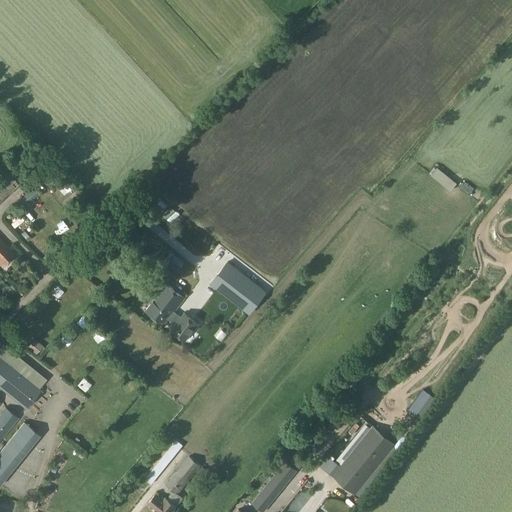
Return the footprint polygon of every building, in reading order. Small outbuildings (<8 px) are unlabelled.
[(32,178),(38,185),(48,175),(42,168),(32,178)] [(427,176),(445,193),(452,185),(433,168),(427,176)] [(16,181),(7,171),(0,177),(0,202),(14,189),(11,185),(16,181)] [(53,187),(60,194),(68,187),(61,179),(53,187)] [(466,180),(461,187),(466,191),(471,184),(466,180)] [(39,193),(35,187),(22,197),(28,205),(33,201),(32,199),(39,193)] [(16,219),(9,226),(15,233),(22,226),(16,219)] [(24,231),(22,234),(28,241),(31,238),(24,231)] [(15,255),(0,238),(0,263),(3,266),(15,255)] [(209,266),(215,260),(200,248),(195,254),(209,266)] [(165,263),(175,271),(185,258),(175,250),(165,263)] [(266,291),(227,262),(210,284),(248,313),(266,291)] [(164,324),(169,318),(174,311),(185,297),(167,283),(146,310),(164,324)] [(36,299),(27,308),(30,312),(40,303),(36,299)] [(192,304),(186,312),(195,318),(201,310),(192,304)] [(174,311),(169,318),(176,323),(171,329),(185,340),(199,322),(185,312),(181,317),(174,311)] [(202,321),(210,326),(215,318),(207,313),(202,321)] [(25,341),(21,345),(31,354),(35,349),(25,341)] [(0,387),(26,408),(41,390),(39,388),(46,380),(1,344),(0,345),(0,387)] [(356,399),(359,396),(348,386),(345,389),(356,399)] [(0,440),(19,418),(5,406),(0,412),(0,440)] [(386,436),(359,414),(319,465),(355,494),(395,443),(386,436)] [(395,426),(386,436),(395,443),(403,433),(395,426)] [(313,449),(327,433),(323,429),(319,434),(316,438),(313,435),(306,444),(308,446),(309,446),(313,449)] [(295,441),(293,444),(298,447),(308,434),(303,430),(301,434),(297,431),(291,438),(295,441)] [(151,484),(180,448),(173,443),(144,479),(151,484)] [(178,494),(201,465),(189,455),(165,485),(173,491),(178,494)] [(262,511),(263,511),(297,471),(285,461),(251,503),(262,511)] [(10,497),(15,485),(9,483),(4,494),(10,497)] [(183,498),(178,494),(173,491),(166,499),(165,498),(163,500),(155,494),(148,503),(156,509),(153,511),(171,511),(176,506),(183,498)]
